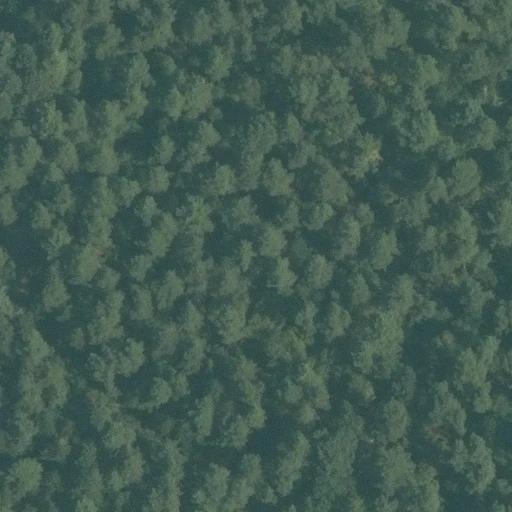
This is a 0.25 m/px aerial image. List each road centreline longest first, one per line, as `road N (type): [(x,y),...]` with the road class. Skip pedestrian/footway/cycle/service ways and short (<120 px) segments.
road 1 (track): [(212,0),(113,71),(67,123),(20,232),(22,295),(78,371),(136,432),(188,458),(255,452),(511,322)]
road 2 (track): [(375,393),(389,438),(345,511)]
